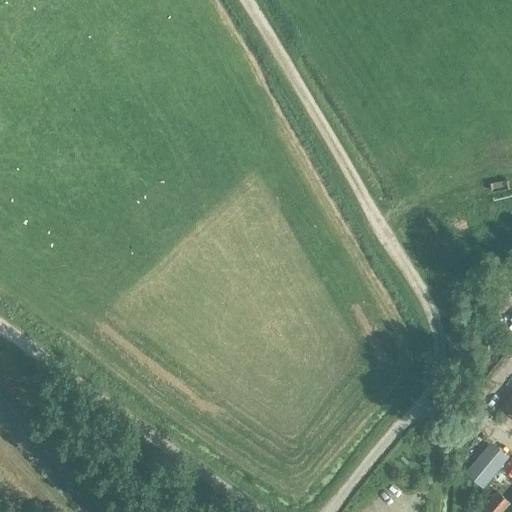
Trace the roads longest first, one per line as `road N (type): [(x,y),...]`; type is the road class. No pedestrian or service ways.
road 1 (unclassified): [(328,511),(438,376),(429,306),(382,228)]
road 2 (unclassified): [(0,333),(254,511)]
road 3 (track): [(382,228),(245,0)]
road 4 (unclassified): [(89,511),(0,414)]
